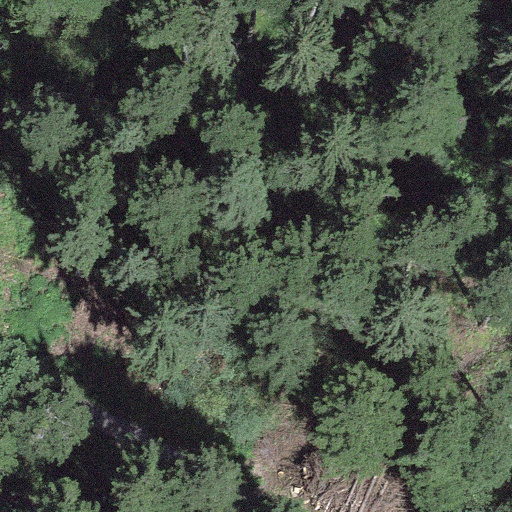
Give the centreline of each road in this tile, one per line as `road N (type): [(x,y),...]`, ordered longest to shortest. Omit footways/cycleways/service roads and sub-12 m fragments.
road 1 (track): [(0,402),(210,511)]
road 2 (track): [(511,214),(454,0)]
